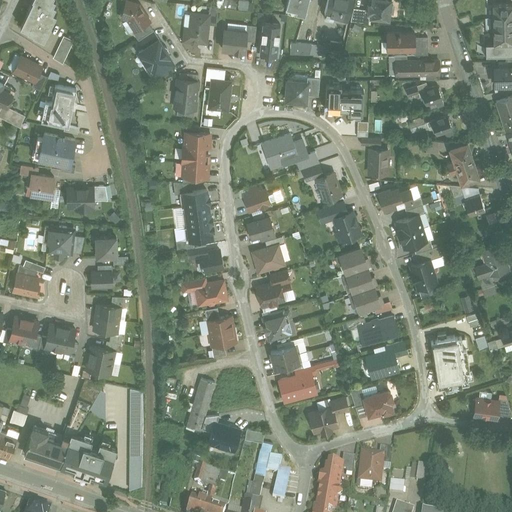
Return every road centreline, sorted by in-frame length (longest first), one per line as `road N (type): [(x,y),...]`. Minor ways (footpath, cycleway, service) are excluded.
road 1 (residential): [(306,456),(416,418),(422,366),(399,280),(341,144),(312,117),(254,113)]
road 2 (residential): [(254,113),(225,144),(235,255),(272,416),(306,456)]
road 3 (residential): [(443,0),(511,210)]
road 4 (residential): [(0,28),(88,86),(105,166),(89,171)]
road 5 (residential): [(254,113),(257,78),(249,68),(188,58),(155,9)]
road 6 (residential): [(0,469),(124,511)]
